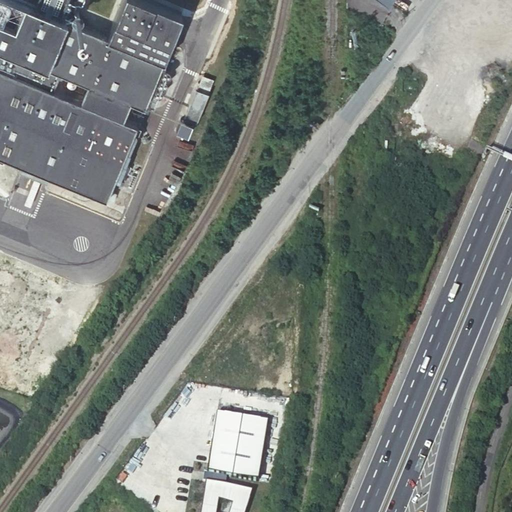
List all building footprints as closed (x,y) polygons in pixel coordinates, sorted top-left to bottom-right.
[(0,0),(0,153),(23,162),(52,174),(107,196),(138,120),(110,109),(117,93),(144,104),(163,56),(181,11),(152,0),(113,0),(107,16),(101,31),(24,0),(0,0)] [(43,0),(41,6),(50,10),(53,0),(43,0)] [(479,51),(476,56),(506,71),(509,66),(479,51)] [(197,83),(192,96),(204,101),(210,88),(197,83)] [(198,116),(204,101),(192,96),(186,111),(198,116)] [(194,118),(182,113),(177,124),(189,129),(194,118)] [(52,174),(23,162),(20,170),(49,182),(52,174)] [(217,413),(207,473),(226,476),(258,482),(268,421),(217,413)] [(204,473),(202,481),(206,482),(200,511),(245,511),(252,489),(225,485),(226,476),(207,473),(204,473)]
